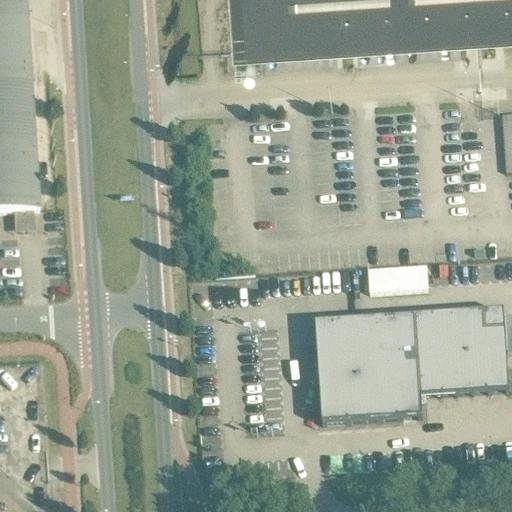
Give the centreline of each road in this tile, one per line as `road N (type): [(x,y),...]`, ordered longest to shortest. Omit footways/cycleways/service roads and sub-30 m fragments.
road 1 (secondary): [(77,0),(98,315)]
road 2 (secondary): [(152,309),(138,0)]
road 3 (unknown): [(361,88),(382,238),(441,238)]
road 4 (secondary): [(168,511),(152,309)]
road 5 (secondary): [(98,315),(112,511)]
road 6 (unknown): [(441,238),(429,84)]
